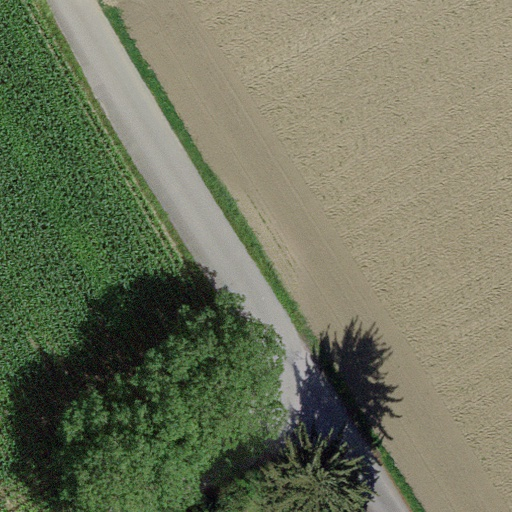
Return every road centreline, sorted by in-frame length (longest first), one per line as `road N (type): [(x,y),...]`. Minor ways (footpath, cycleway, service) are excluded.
road 1 (track): [(307,395),(75,0)]
road 2 (residential): [(307,395),(113,511)]
